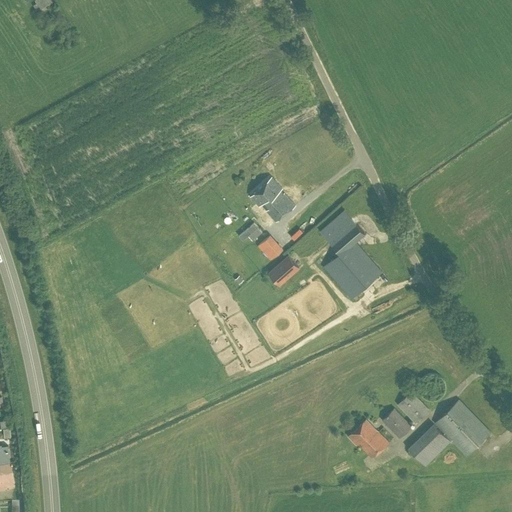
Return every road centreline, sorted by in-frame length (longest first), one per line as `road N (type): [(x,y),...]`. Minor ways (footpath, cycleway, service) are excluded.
road 1 (unclassified): [(511,408),(421,274),(285,0)]
road 2 (primary): [(51,511),(36,386),(0,249)]
